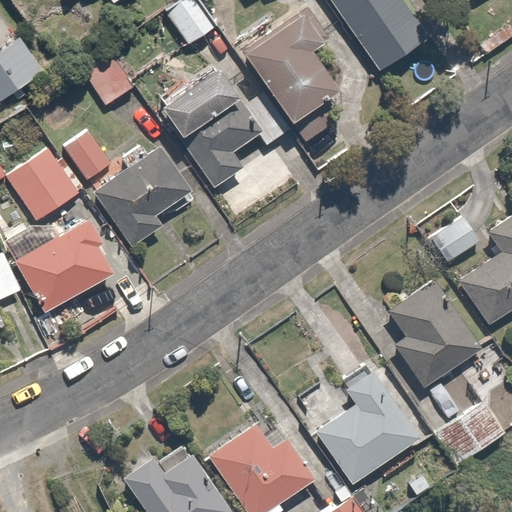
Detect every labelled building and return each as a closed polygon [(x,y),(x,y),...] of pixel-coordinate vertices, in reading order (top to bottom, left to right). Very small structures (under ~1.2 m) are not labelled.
[(197,0),(176,0),(167,7),(194,43),(216,27),(197,0)] [(411,0),(334,0),(384,71),(435,34),(411,0)] [(312,8),(247,51),(306,139),(331,122),(322,108),(348,91),(320,48),(333,39),(312,8)] [(0,99),(45,70),(24,38),(0,53),(0,99)] [(105,42),(79,60),(109,101),(134,83),(105,42)] [(218,67),(162,105),(213,181),(269,144),(218,67)] [(89,126),(64,143),(88,179),(113,162),(89,126)] [(121,159),(130,171),(98,193),(135,247),(166,225),(158,212),(196,186),(168,145),(151,156),(143,144),(121,159)] [(46,145),(5,170),(35,219),(76,194),(46,145)] [(1,231),(17,259),(47,311),(115,272),(100,246),(106,242),(92,217),(44,244),(28,216),(1,231)] [(498,250),(458,273),(487,323),(511,308),(511,216),(487,231),(498,250)] [(0,330),(5,328),(0,317),(0,309),(25,298),(3,251),(0,252),(0,330)] [(406,334),(392,342),(417,385),(482,349),(440,274),(389,303),(406,334)] [(423,434),(369,363),(345,381),(361,402),(318,434),(357,485),(423,434)] [(509,431),(485,398),(435,434),(459,468),(509,431)] [(258,421),(210,452),(249,511),(262,511),(317,476),(291,436),(274,447),(258,421)] [(155,450),(120,473),(145,511),(230,511),(194,456),(169,472),(155,450)] [(367,511),(355,495),(333,511),(367,511)]
